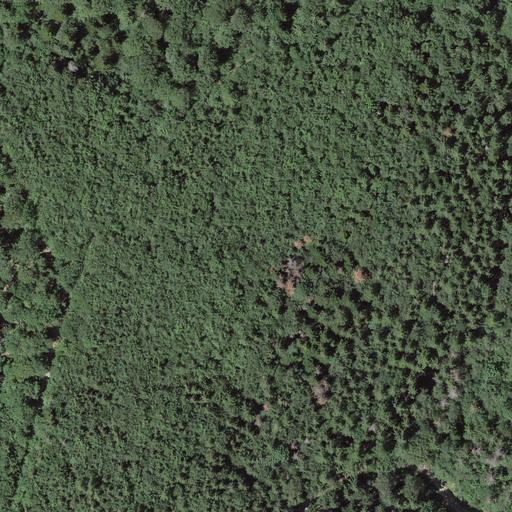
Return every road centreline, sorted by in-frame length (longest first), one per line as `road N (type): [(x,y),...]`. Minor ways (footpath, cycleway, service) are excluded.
road 1 (track): [(9,511),(64,301),(0,146)]
road 2 (track): [(299,511),(325,485),(382,464),(425,471),(459,511)]
